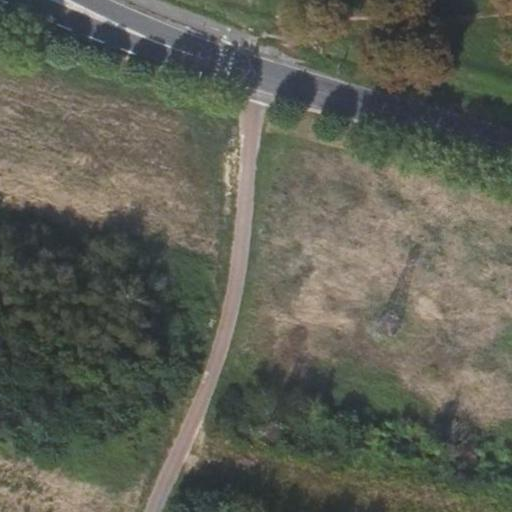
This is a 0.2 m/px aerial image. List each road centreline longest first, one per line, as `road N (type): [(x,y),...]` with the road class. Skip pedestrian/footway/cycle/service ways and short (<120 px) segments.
road 1 (unclassified): [(145,511),(233,246),(258,74)]
road 2 (secondary): [(258,74),(511,144)]
road 3 (secondary): [(32,0),(158,42)]
